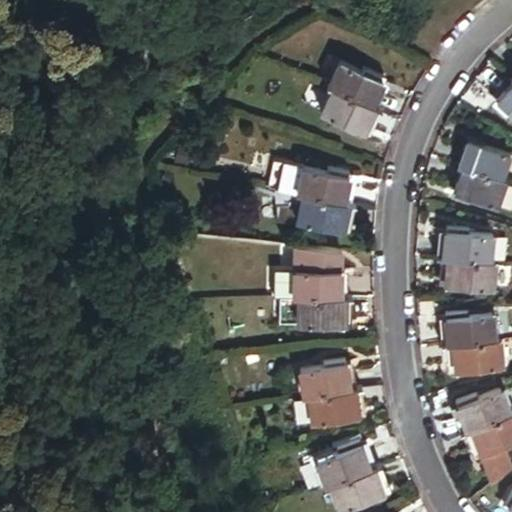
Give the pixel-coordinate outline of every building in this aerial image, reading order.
[(340,58),(328,83),(331,85),(370,103),(376,90),(384,74),(364,65),(362,68),(340,58)] [(511,114),(511,81),(496,100),(511,114)] [(368,122),(375,105),(370,103),(331,85),(320,110),(343,121),(342,125),(362,135),(368,122)] [(461,150),(457,162),(463,164),(500,176),(509,152),(465,137),(461,150)] [(273,158),(267,184),(303,191),(343,200),(346,185),(349,169),(328,164),(327,169),(273,158)] [(497,205),(506,178),(500,176),(463,164),(457,180),(454,190),(497,205)] [(341,232),(348,201),(343,200),(303,191),(297,218),(323,223),(322,228),(341,232)] [(445,240),(444,255),(447,256),(489,259),(492,231),(468,229),(468,225),(447,223),(445,240)] [(343,264),(343,247),(294,242),(294,267),(320,268),(320,263),(343,264)] [(492,287),(494,260),(489,259),(447,256),(446,270),(444,287),(465,288),(465,284),(492,287)] [(273,267),(273,295),(281,295),(342,296),(343,264),(320,263),(320,268),(294,267),(273,267)] [(342,296),(281,295),(281,322),(325,323),(325,326),(347,326),(347,296),(342,296)] [(444,310),(448,342),(453,342),(495,338),(492,310),(466,312),(466,308),(444,310)] [(501,364),(499,337),(495,338),(453,342),(456,373),(477,371),(477,367),(501,364)] [(300,366),(304,393),(308,393),(348,387),(344,355),(323,358),(324,363),(300,366)] [(359,417),(355,386),(348,387),(308,393),(312,419),(336,416),(337,420),(359,417)] [(454,400),(467,430),(471,427),(510,411),(499,386),(478,395),(476,391),(454,400)] [(511,410),(510,411),(471,427),(492,476),(511,468),(502,445),(511,440),(511,410)] [(316,457),(325,483),(330,481),(369,467),(358,437),(338,444),(339,449),(316,457)] [(384,495),(374,465),(369,467),(330,481),(339,506),(362,498),(364,502),(384,495)] [(511,487),(503,501),(511,506),(511,487)]
